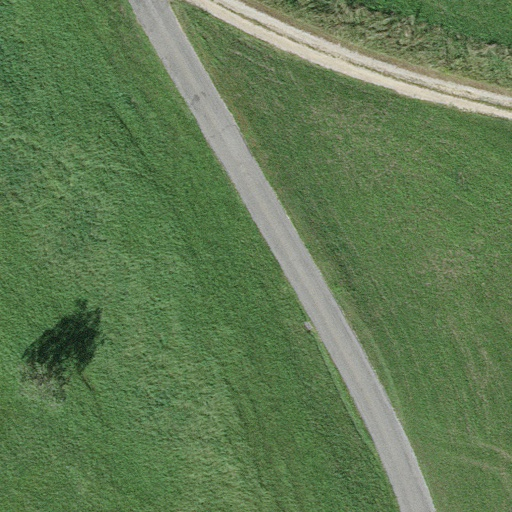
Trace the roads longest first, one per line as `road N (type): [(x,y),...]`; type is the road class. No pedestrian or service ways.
road 1 (track): [(140,0),(349,373),(409,511)]
road 2 (track): [(511,111),(376,74),(205,0)]
